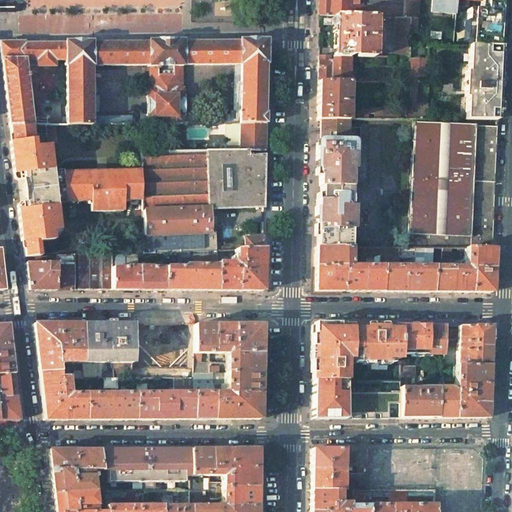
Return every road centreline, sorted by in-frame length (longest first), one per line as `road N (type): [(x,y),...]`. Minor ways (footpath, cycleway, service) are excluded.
road 1 (residential): [(290,307),(297,0)]
road 2 (residential): [(17,308),(290,307)]
road 3 (residential): [(288,433),(31,433)]
road 4 (residential): [(290,307),(507,307)]
road 5 (residential): [(500,432),(288,433)]
road 6 (residential): [(511,151),(507,307)]
road 7 (tertiary): [(17,308),(0,161)]
road 8 (residential): [(288,433),(290,307)]
road 9 (tertiary): [(31,433),(17,308)]
road 10 (residential): [(507,307),(500,432)]
